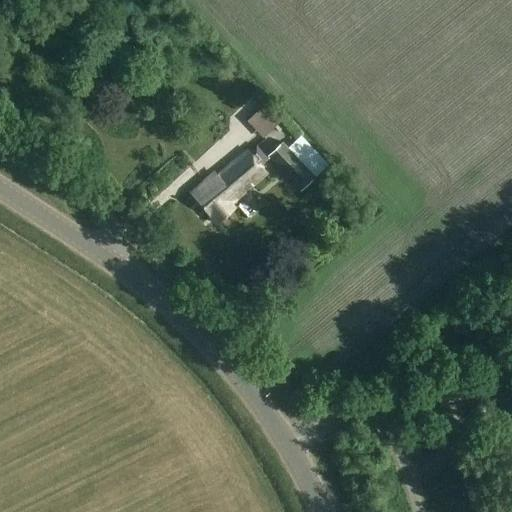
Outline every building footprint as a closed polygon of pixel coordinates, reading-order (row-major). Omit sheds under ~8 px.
[(0,0),(0,13),(17,0),(16,0),(0,0)] [(215,132),(231,146),(242,133),(226,119),(215,132)] [(268,158),(300,194),(315,180),(283,145),(268,158)] [(233,205),(268,174),(261,166),(268,159),(256,146),(249,152),(247,150),(208,183),(206,180),(191,193),(217,223),(235,208),(233,205)] [(180,217),(173,225),(188,238),(195,230),(180,217)] [(407,511),(406,503),(396,505),(397,511),(407,511)]
